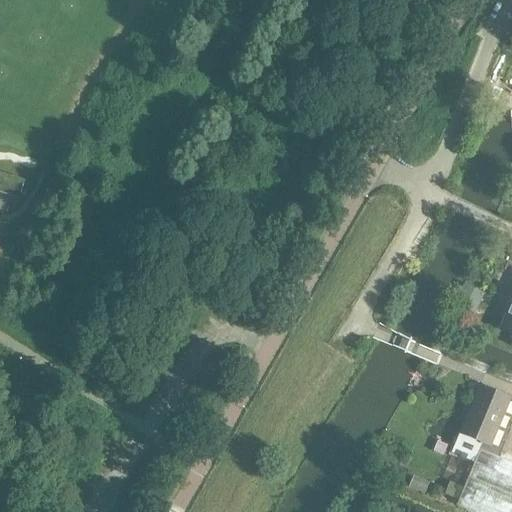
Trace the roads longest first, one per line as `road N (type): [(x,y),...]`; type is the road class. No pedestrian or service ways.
road 1 (unclassified): [(277,331),(471,0)]
road 2 (unclassified): [(95,511),(202,329),(277,331)]
road 3 (unclassified): [(174,511),(277,331)]
